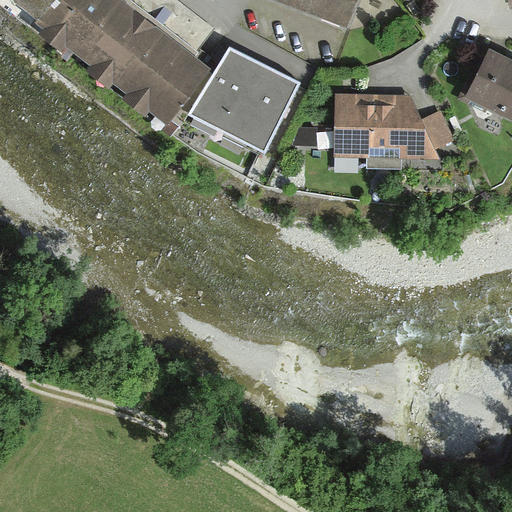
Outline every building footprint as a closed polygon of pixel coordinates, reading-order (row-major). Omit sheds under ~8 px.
[(0,0),(0,3),(11,13),(182,132),(234,36),(185,0),(0,0)] [(285,0),(351,25),(360,0),(285,0)] [(318,82),(234,36),(182,132),(266,178),(318,82)] [(511,60),(500,54),(476,104),(511,120),(511,60)] [(407,100),(339,99),(338,152),(434,153),(407,100)]
